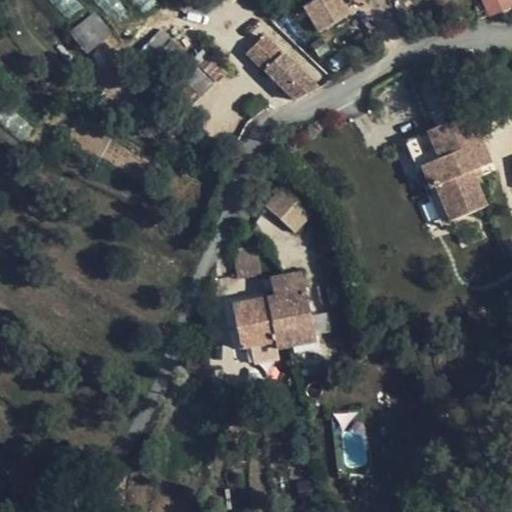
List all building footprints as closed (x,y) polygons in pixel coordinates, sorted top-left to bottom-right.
[(349,10),(337,0),(318,0),(306,14),(327,34),(349,10)] [(511,0),(480,0),(486,16),(511,7),(511,0)] [(69,33),(88,54),(112,33),(92,11),(69,33)] [(266,35),(246,54),(264,71),(284,52),(266,35)] [(207,96),(207,70),(185,70),(186,37),(144,37),(143,67),(178,67),(177,95),(207,96)] [(305,71),(284,52),(264,71),(283,90),(305,71)] [(307,95),(323,87),(305,71),(283,90),(294,101),(298,99),(307,95)] [(469,115),(428,131),(439,159),(423,166),(431,188),(437,186),(450,221),(484,208),(471,172),(488,165),(469,115)] [(439,225),(450,221),(437,186),(431,188),(423,166),(439,159),(428,131),(407,140),(439,225)] [(306,203),(284,186),(267,204),(290,223),(305,207),(306,203)] [(256,245),(233,250),(238,279),(262,275),(256,245)] [(277,349),(291,346),(317,341),(302,273),(271,279),(274,299),(232,307),(241,350),(275,342),(277,349)]
